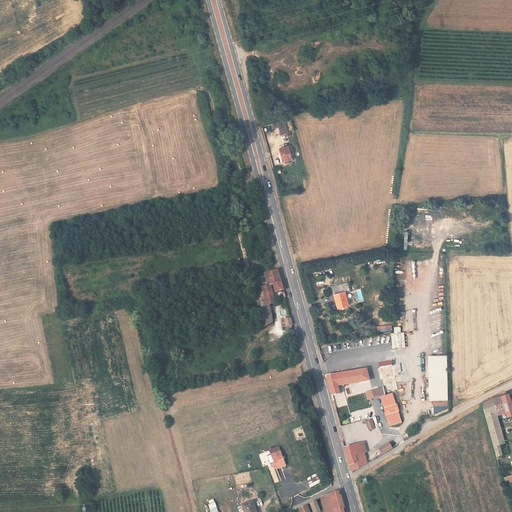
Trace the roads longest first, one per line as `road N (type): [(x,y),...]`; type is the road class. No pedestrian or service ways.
road 1 (primary): [(353,511),(256,158)]
road 2 (track): [(345,481),(511,382)]
road 3 (primary): [(206,0),(256,158)]
road 4 (primary): [(256,158),(217,0)]
